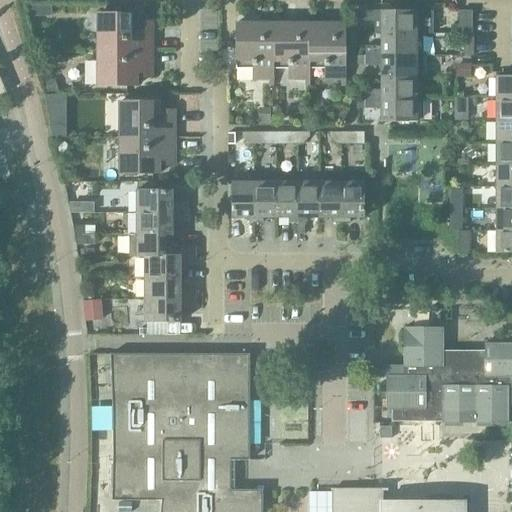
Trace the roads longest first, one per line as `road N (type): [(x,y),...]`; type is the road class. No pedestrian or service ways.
road 1 (unclassified): [(73,511),(77,347),(30,101)]
road 2 (residential): [(220,262),(217,103),(188,68),(188,0)]
road 3 (residential): [(337,261),(336,452)]
road 4 (residential): [(511,275),(337,261)]
